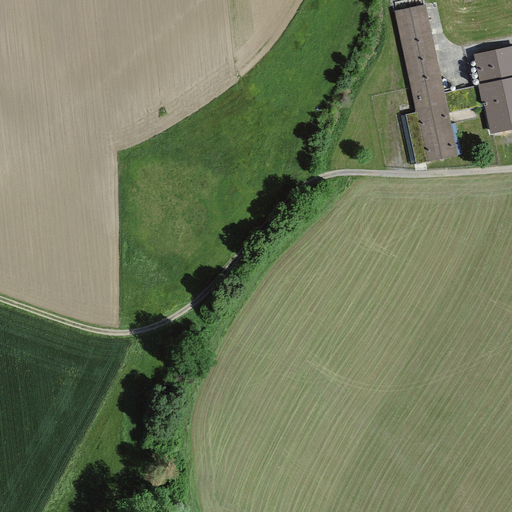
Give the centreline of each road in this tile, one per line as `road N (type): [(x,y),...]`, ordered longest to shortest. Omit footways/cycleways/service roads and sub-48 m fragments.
road 1 (track): [(0,298),(85,328),(134,332),(198,299),(308,181),(511,167)]
road 2 (track): [(399,173),(389,0)]
